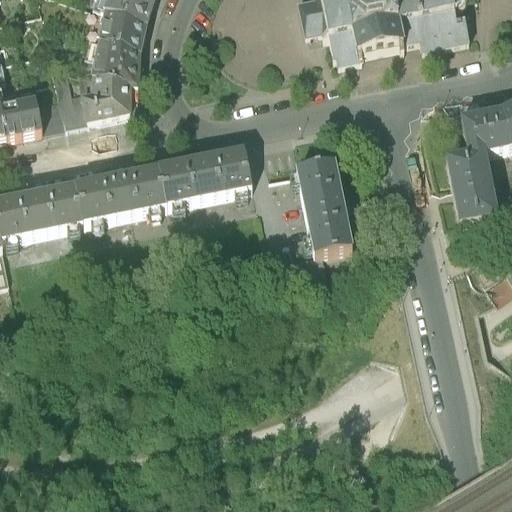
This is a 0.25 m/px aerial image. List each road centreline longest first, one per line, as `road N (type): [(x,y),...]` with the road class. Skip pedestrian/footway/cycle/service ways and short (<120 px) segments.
road 1 (tertiary): [(386,108),(474,511)]
road 2 (residential): [(0,181),(194,135)]
road 3 (tertiary): [(194,135),(227,142),(386,108)]
road 4 (tertiary): [(189,0),(168,88),(175,115),(194,135)]
road 5 (tertiary): [(386,108),(511,73)]
